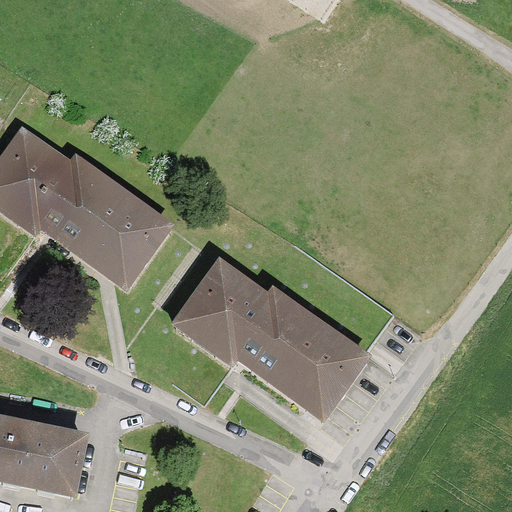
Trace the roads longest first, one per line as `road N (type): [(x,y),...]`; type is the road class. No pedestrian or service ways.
road 1 (residential): [(335,486),(0,331)]
road 2 (residential): [(438,352),(335,486)]
road 3 (track): [(511,249),(438,352)]
road 4 (track): [(511,63),(406,0)]
